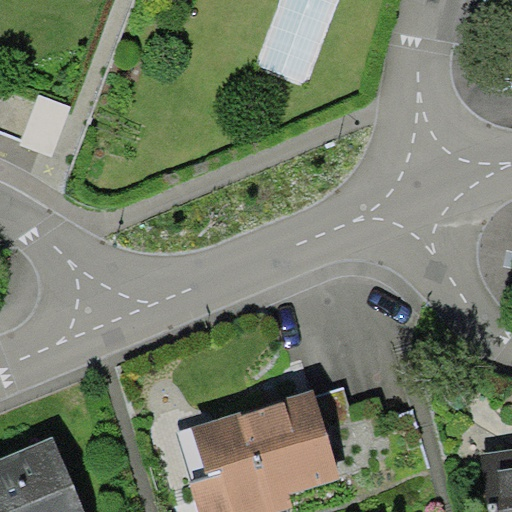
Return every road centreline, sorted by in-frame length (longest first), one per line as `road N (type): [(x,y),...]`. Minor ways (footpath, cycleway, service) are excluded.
road 1 (residential): [(98,328),(431,192)]
road 2 (residential): [(428,0),(418,104),(431,192)]
road 3 (residential): [(431,192),(453,286),(511,346)]
road 4 (residential): [(0,212),(58,251),(98,328)]
